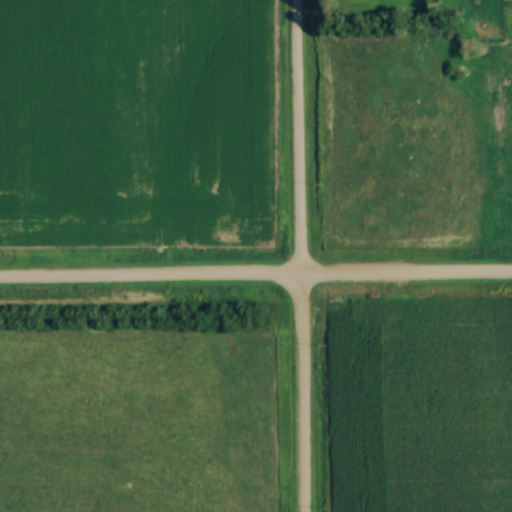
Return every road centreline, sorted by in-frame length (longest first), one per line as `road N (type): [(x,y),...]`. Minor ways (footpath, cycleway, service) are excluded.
road 1 (tertiary): [(0,281),(297,281)]
road 2 (residential): [(297,281),(294,0)]
road 3 (tertiary): [(302,511),(297,281)]
road 4 (residential): [(297,281),(511,278)]
